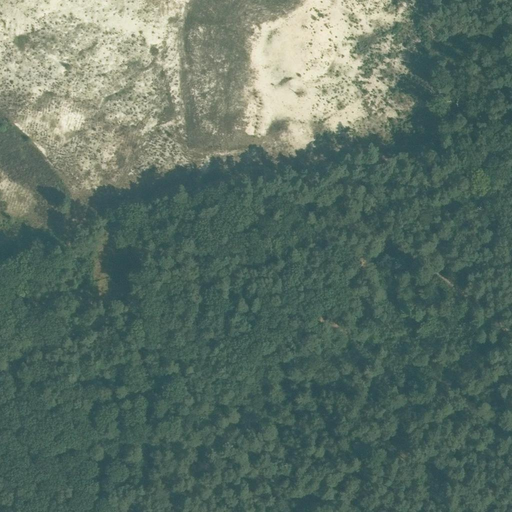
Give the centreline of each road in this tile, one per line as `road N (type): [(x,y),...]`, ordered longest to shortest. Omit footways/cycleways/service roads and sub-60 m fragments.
road 1 (track): [(0,358),(511,148)]
road 2 (track): [(145,303),(152,463),(137,483),(138,511)]
